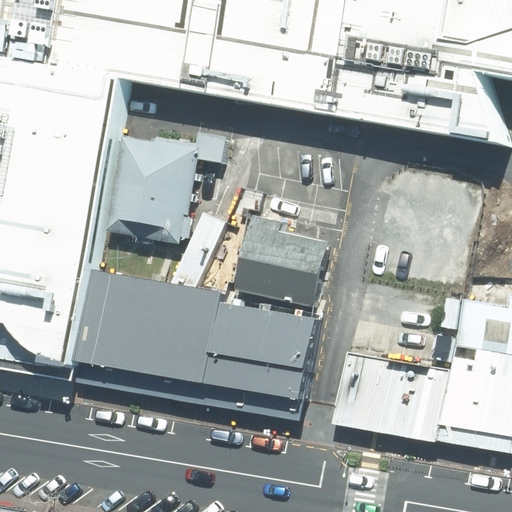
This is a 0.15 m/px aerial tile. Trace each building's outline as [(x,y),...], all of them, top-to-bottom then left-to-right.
[(511,0),(0,0),(0,356),(47,364),(85,370),(101,272),(131,90),(511,146),(511,132),(490,78),(511,82),(511,0)] [(161,146),(131,140),(112,236),(186,251),(190,230),(203,163),(228,168),(234,142),(203,136),(201,147),(162,140),(161,146)] [(333,224),(248,210),(234,294),(319,309),(333,224)] [(209,216),(177,285),(202,289),(231,225),(209,216)] [(101,272),(85,370),(302,407),(319,309),(202,289),(177,285),(101,272)] [(511,300),(457,291),(446,355),(430,445),(511,458),(511,300)] [(334,428),(430,445),(446,355),(350,338),(334,428)]
